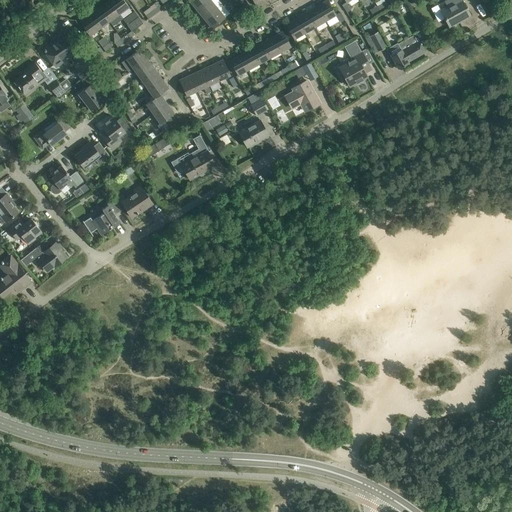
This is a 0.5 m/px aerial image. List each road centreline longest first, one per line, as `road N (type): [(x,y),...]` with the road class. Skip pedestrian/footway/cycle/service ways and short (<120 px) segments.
road 1 (residential): [(511,16),(98,261)]
road 2 (secondary): [(410,511),(372,487),(317,468),(103,450),(0,423)]
road 3 (residential): [(98,261),(0,333)]
